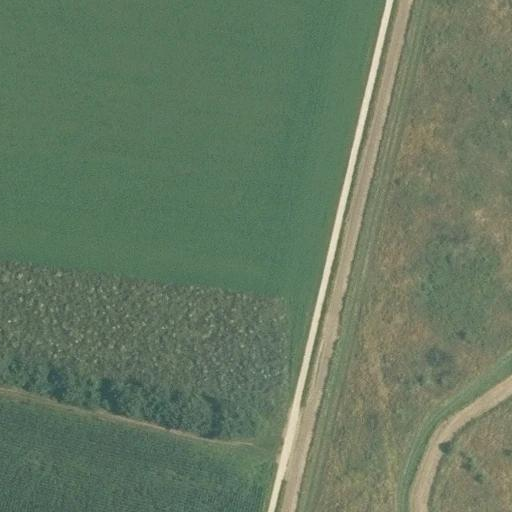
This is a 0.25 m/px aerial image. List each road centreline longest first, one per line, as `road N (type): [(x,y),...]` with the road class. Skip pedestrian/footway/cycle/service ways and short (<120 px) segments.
road 1 (track): [(428,0),(368,282),(394,511)]
road 2 (track): [(406,0),(303,460)]
road 3 (track): [(395,492),(425,425),(511,347)]
